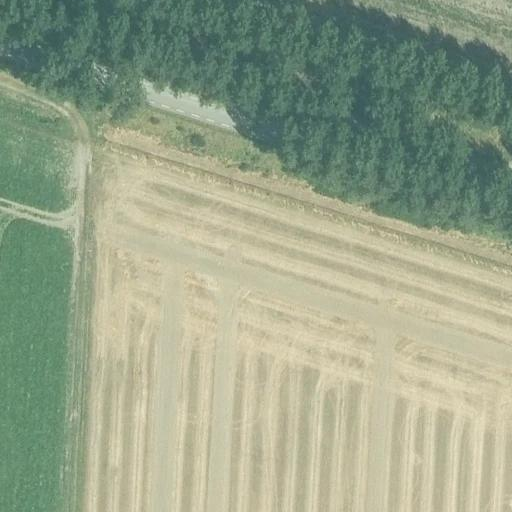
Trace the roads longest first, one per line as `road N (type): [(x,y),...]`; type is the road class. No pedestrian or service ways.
road 1 (tertiary): [(511,207),(0,53)]
road 2 (track): [(0,79),(68,118),(81,145),(65,511)]
